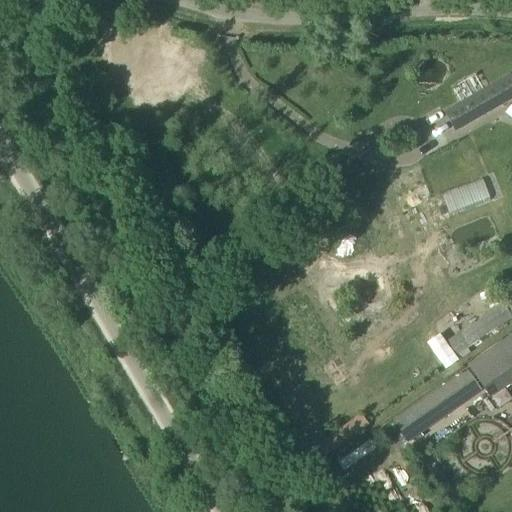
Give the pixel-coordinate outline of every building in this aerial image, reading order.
[(511,80),(509,76),(444,113),(453,129),(511,95),(511,80)] [(438,194),(446,215),(488,199),(480,179),(438,194)] [(502,306),(451,341),(444,346),(454,359),(460,355),(511,319),(510,317),(511,315),(511,293),(505,279),(491,286),(502,306)] [(511,383),(511,334),(466,366),(488,399),(511,383)] [(419,407),(421,411),(433,427),(481,393),(468,374),(419,407)] [(419,376),(363,414),(372,427),(428,389),(419,376)] [(332,457),(339,470),(380,447),(373,435),(332,457)] [(329,437),(315,447),(324,459),(338,449),(329,437)]
